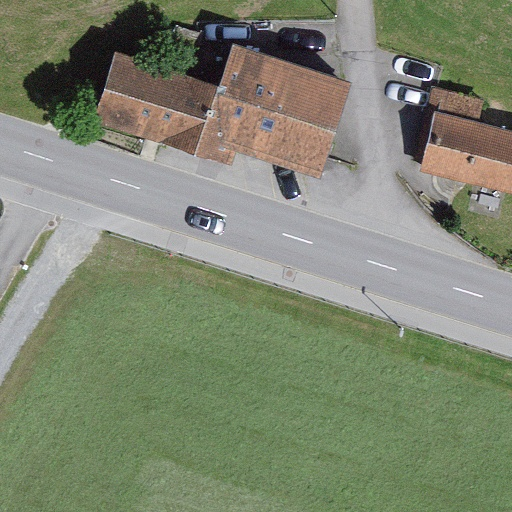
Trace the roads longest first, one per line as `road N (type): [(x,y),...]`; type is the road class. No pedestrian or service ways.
road 1 (secondary): [(0,146),(511,309)]
road 2 (track): [(97,177),(86,215),(0,360)]
